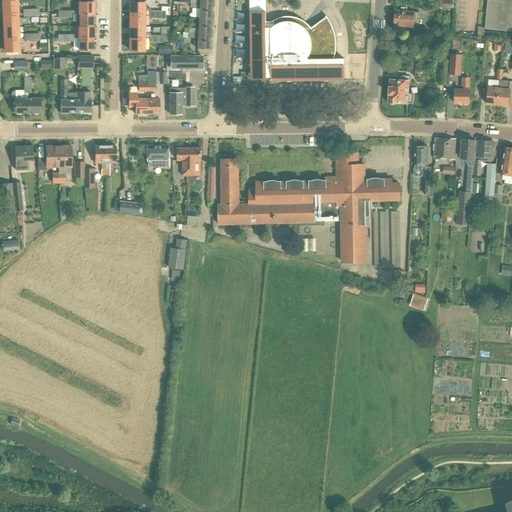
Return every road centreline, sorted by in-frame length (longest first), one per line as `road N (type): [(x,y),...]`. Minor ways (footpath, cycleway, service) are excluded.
road 1 (tertiary): [(369,126),(216,127)]
road 2 (tertiary): [(511,133),(369,126)]
road 3 (residential): [(113,129),(114,0)]
road 4 (residential): [(216,127),(224,0)]
road 5 (residential): [(369,126),(380,0)]
